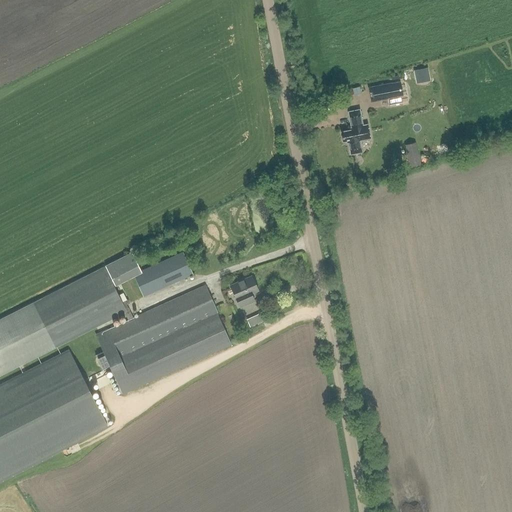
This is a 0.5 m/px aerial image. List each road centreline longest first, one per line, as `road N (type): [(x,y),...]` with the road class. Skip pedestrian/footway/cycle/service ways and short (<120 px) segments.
road 1 (tertiary): [(364,511),(267,0)]
road 2 (track): [(325,308),(121,418)]
